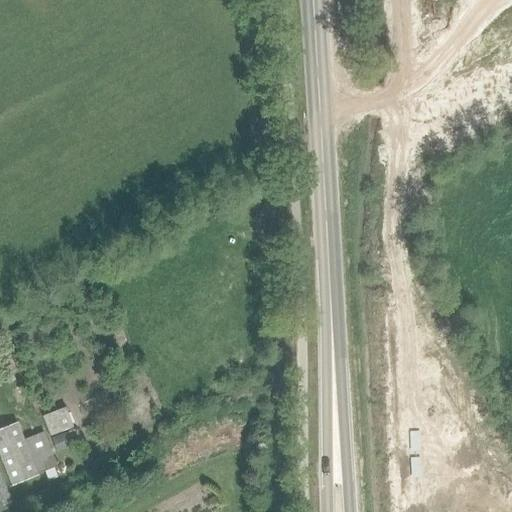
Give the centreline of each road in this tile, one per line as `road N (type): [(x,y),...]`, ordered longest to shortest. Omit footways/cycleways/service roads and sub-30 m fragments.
road 1 (unclassified): [(400,0),(406,209),(430,511)]
road 2 (primary): [(364,511),(352,297),(325,236)]
road 3 (primary): [(342,511),(325,236)]
road 4 (primary): [(325,236),(310,0)]
